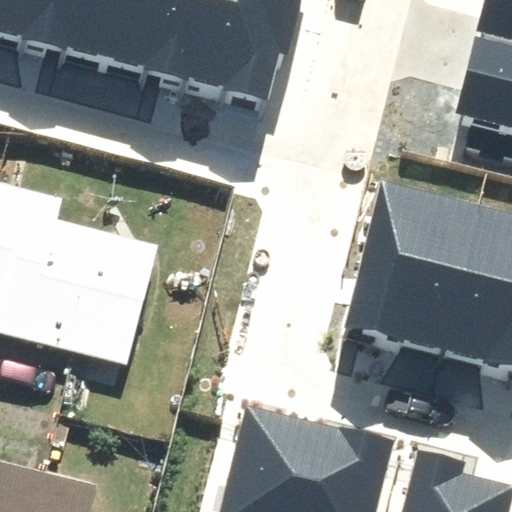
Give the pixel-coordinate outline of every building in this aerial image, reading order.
[(0,0),(0,51),(273,119),(303,0),(0,0)] [(511,0),(489,0),(483,26),(511,33),(511,0)] [(511,50),(477,42),(457,125),(481,122),(474,152),(511,160),(511,50)] [(385,181),(350,330),(446,353),(482,205),(385,181)] [(0,322),(1,323),(0,324),(0,336),(129,370),(160,251),(60,225),(65,206),(0,188),(0,322)] [(511,212),(482,205),(446,353),(511,368),(511,212)] [(252,410),(226,511),(380,511),(397,446),(252,410)] [(423,456),(410,511),(506,511),(511,488),(460,477),(463,465),(423,456)] [(0,511),(95,511),(100,492),(0,467),(0,511)]
